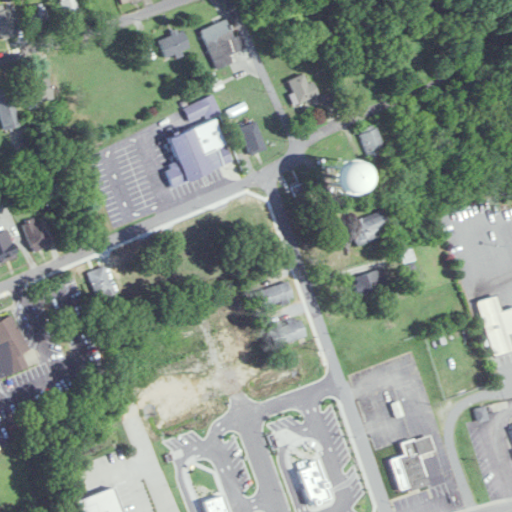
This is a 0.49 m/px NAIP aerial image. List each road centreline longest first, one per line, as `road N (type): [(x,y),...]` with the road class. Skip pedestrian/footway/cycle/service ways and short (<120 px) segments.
road 1 (residential): [(449,71),(308,137),(265,172),(0,286)]
road 2 (residential): [(385,511),(265,172)]
road 3 (residential): [(184,0),(296,151)]
